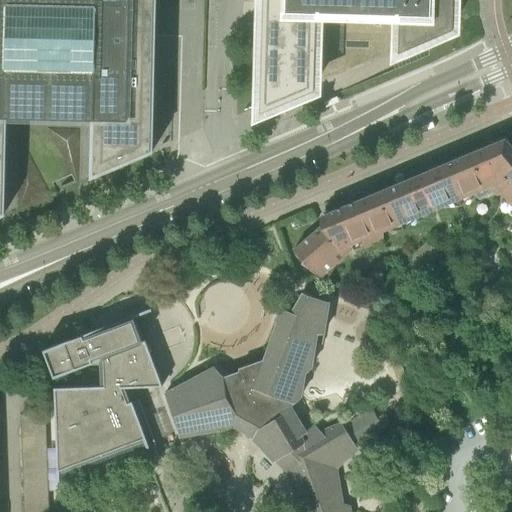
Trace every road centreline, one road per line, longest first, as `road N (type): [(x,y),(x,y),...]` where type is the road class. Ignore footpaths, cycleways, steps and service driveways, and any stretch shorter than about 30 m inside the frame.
road 1 (tertiary): [(55,263),(346,137)]
road 2 (tertiary): [(511,46),(413,93),(346,137)]
road 3 (tertiary): [(346,137),(511,69)]
